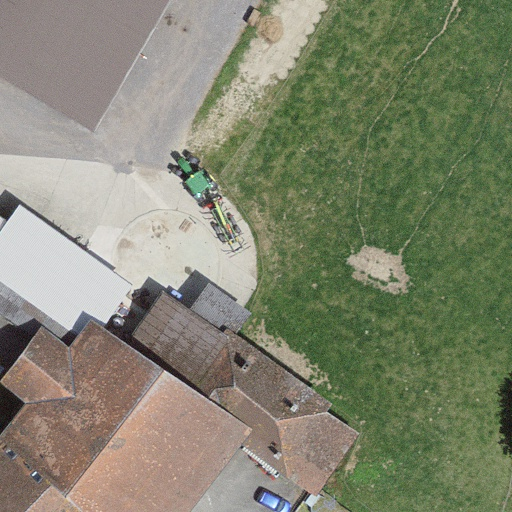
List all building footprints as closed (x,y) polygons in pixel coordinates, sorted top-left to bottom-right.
[(173,0),(0,0),(0,66),(102,126),(173,0)] [(132,285),(19,203),(7,221),(0,230),(0,284),(84,345),(98,326),(101,328),(132,285)] [(0,230),(7,221),(0,216),(0,318),(41,347),(47,337),(74,356),(84,345),(0,284),(0,230)] [(222,334),(164,293),(125,349),(183,390),(222,334)] [(101,328),(98,326),(84,345),(74,356),(47,337),(41,347),(12,383),(36,404),(5,443),(0,448),(0,511),(180,511),(241,436),(183,390),(125,349),(101,328)] [(326,406),(222,334),(183,390),(241,436),(319,494),(357,439),(319,414),(326,406)]
